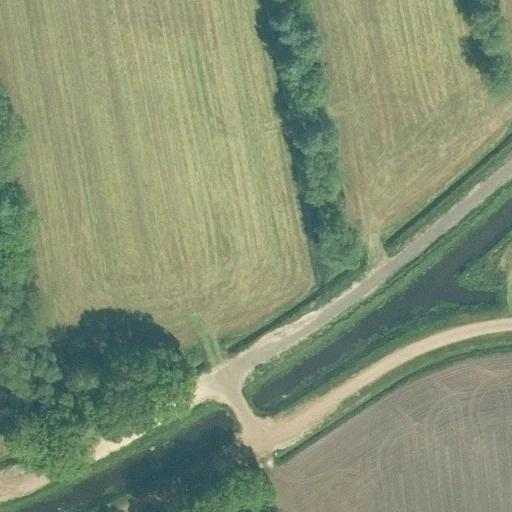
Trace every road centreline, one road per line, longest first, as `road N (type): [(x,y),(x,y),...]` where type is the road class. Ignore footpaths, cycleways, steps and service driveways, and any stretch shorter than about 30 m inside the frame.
road 1 (unclassified): [(222,376),(345,298),(511,161)]
road 2 (unclassified): [(511,323),(422,344),(260,441)]
road 3 (track): [(0,490),(185,396)]
road 4 (track): [(128,511),(235,455)]
